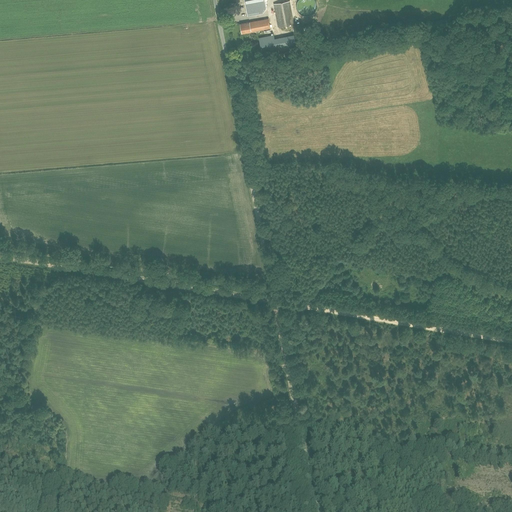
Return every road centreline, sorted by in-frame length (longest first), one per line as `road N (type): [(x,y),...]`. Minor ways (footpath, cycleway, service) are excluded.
road 1 (track): [(0,257),(273,301)]
road 2 (track): [(273,301),(511,341)]
road 3 (track): [(272,298),(228,67)]
road 4 (track): [(315,511),(273,301)]
